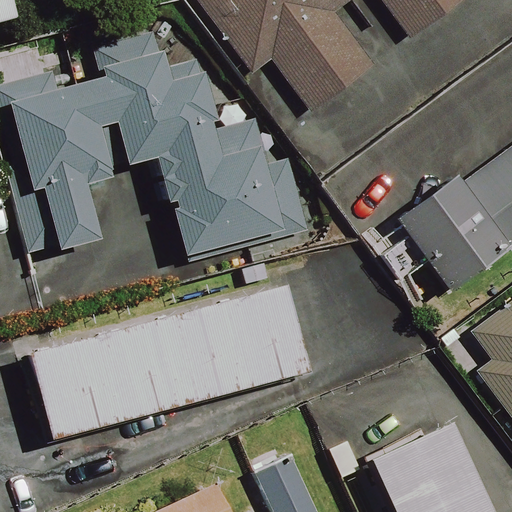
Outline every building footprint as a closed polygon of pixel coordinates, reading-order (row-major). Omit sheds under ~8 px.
[(189,0),(236,71),(257,57),(300,121),(362,80),(319,16),(342,0),(369,0),(398,43),(463,0),(189,0)] [(91,246),(76,196),(147,175),(174,266),(299,230),(280,163),(261,169),(247,121),(211,132),(190,63),(159,73),(149,39),(123,46),(0,82),(0,191),(26,279),(49,272),(45,259),(91,246)] [(511,247),(511,143),(443,194),(437,185),(383,224),(438,301),(511,247)] [(300,377),(277,290),(16,359),(39,446),(300,377)] [(511,299),(461,337),(479,361),(463,373),(511,438),(511,299)] [(476,511),(439,429),(358,466),(378,511),(476,511)] [(316,511),(295,463),(249,483),(262,511),(316,511)] [(215,511),(202,486),(142,511),(215,511)]
